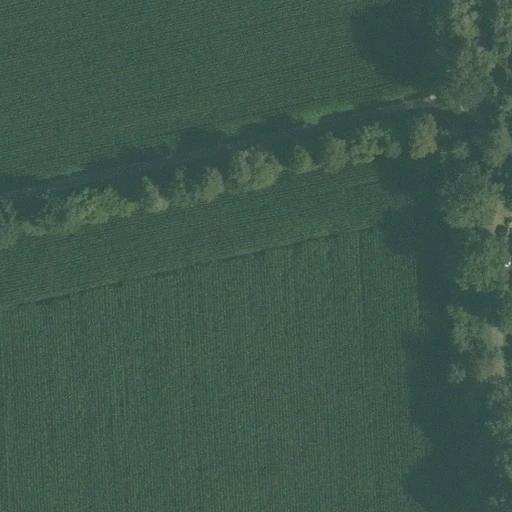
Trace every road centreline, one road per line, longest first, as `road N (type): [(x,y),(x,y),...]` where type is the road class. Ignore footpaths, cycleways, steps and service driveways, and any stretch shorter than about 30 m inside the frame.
road 1 (unclassified): [(494,77),(0,197)]
road 2 (unclassified): [(510,511),(494,77)]
